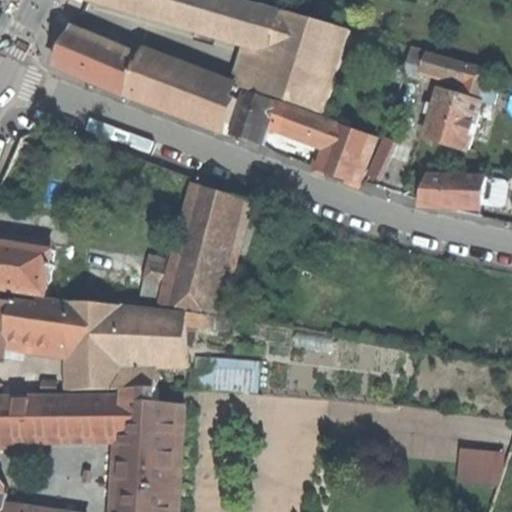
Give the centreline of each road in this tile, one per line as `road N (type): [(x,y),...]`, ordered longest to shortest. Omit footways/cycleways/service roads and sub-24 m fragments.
road 1 (residential): [(511,247),(393,217),(0,78)]
road 2 (unknown): [(255,511),(276,437),(289,421),(314,412),(511,441)]
